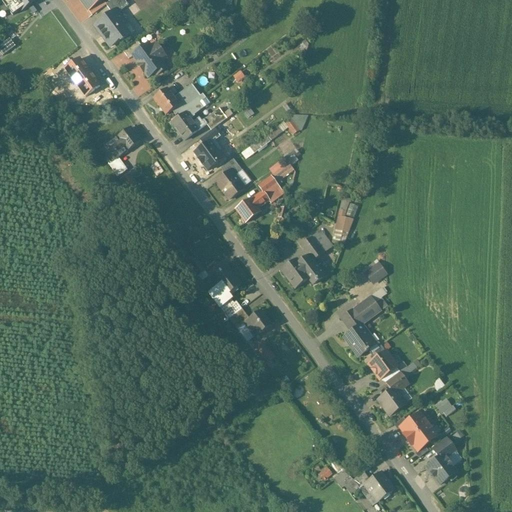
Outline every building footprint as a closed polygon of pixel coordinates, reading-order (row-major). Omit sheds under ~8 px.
[(21,11),(12,0),(0,0),(13,17),(21,11)] [(35,0),(12,0),(21,11),(22,12),(36,2),(35,0)] [(80,0),(88,12),(100,3),(101,3),(104,0),(80,0)] [(128,6),(123,0),(114,0),(106,6),(112,14),(116,11),(118,14),(128,6)] [(112,14),(95,27),(111,48),(121,40),(122,42),(130,36),(123,27),(126,25),(118,14),(116,11),(112,14)] [(134,33),(128,24),(126,25),(123,27),(130,36),(134,33)] [(0,51),(3,55),(15,47),(10,39),(0,46),(0,51)] [(137,41),(123,52),(129,60),(134,57),(133,56),(143,49),(137,41)] [(306,43),(292,54),(297,62),(306,56),(308,45),(306,43)] [(151,49),(148,45),(143,49),(133,56),(134,57),(139,64),(140,63),(141,66),(139,67),(144,73),(148,79),(156,73),(158,75),(166,69),(161,63),(166,59),(156,45),(151,49)] [(99,87),(79,61),(65,71),(85,98),(99,87)] [(50,71),(45,64),(40,67),(45,74),(50,71)] [(67,93),(56,78),(47,85),(58,100),(67,93)] [(192,85),(174,99),(179,106),(172,112),(175,116),(178,114),(184,110),(197,100),(200,97),(192,85)] [(174,99),(167,89),(153,100),(166,117),(172,112),(179,106),(174,99)] [(197,100),(184,110),(178,114),(181,118),(185,114),(190,120),(194,117),(194,116),(204,108),(197,100)] [(219,110),(203,121),(211,132),(226,120),(223,115),(219,110)] [(229,111),(223,115),(226,120),(232,116),(229,111)] [(181,118),(172,125),(184,142),(201,129),(201,127),(200,125),(196,128),(190,120),(185,114),(181,118)] [(298,131),(291,121),(286,124),(293,135),(298,131)] [(235,135),(228,125),(224,128),(229,134),(224,138),(226,141),(235,135)] [(229,134),(224,128),(215,135),(220,141),(224,138),(229,134)] [(131,129),(117,139),(120,143),(127,152),(140,143),(131,129)] [(277,129),(242,154),(246,160),(281,134),(277,129)] [(208,140),(192,152),(204,168),(217,158),(208,146),(211,144),(208,140)] [(127,152),(120,143),(109,150),(113,156),(116,160),(127,152)] [(296,150),(285,159),(288,163),(300,155),(296,150)] [(242,171),(233,160),(220,169),(225,176),(231,172),(235,177),(242,171)] [(288,164),(271,177),(274,182),(292,169),(290,167),(288,164)] [(242,171),(235,177),(231,172),(225,176),(216,183),(229,201),(244,189),(243,188),(250,182),(242,171)] [(134,182),(128,175),(124,179),(129,186),(134,182)] [(274,182),(271,177),(258,187),(262,193),(263,192),(270,187),(277,195),(269,201),(271,204),(283,194),(274,182)] [(277,195),(270,187),(263,192),(269,201),(277,195)] [(262,193),(251,201),(257,210),(269,201),(263,192),(262,193)] [(250,200),(236,210),(246,224),(260,213),(257,210),(251,201),(250,200)] [(353,220),(338,217),(332,244),(343,246),(353,220)] [(331,248),(319,232),(312,238),(323,254),(331,248)] [(271,242),(278,243),(280,234),(273,233),(271,242)] [(323,254),(312,238),(300,246),(310,260),(312,262),(313,262),(323,254)] [(205,271),(196,259),(188,265),(197,277),(205,271)] [(301,267),(296,260),(281,271),(295,290),(308,280),(310,279),(307,275),(301,267)] [(310,260),(301,267),(307,275),(317,267),(313,262),(312,262),(310,260)] [(378,265),(366,274),(373,285),(386,275),(378,265)] [(234,279),(226,268),(227,268),(227,267),(211,279),(212,279),(213,278),(219,287),(218,288),(225,298),(228,296),(241,286),(235,278),(234,279)] [(324,277),(317,267),(307,275),(310,279),(308,280),(313,286),(324,277)] [(197,277),(196,278),(200,283),(209,277),(205,271),(197,277)] [(225,298),(218,288),(219,287),(209,294),(225,316),(231,311),(228,308),(234,304),(228,296),(225,298)] [(382,289),(376,293),(381,299),(386,295),(382,289)] [(381,299),(376,293),(370,298),(380,312),(387,308),(381,299)] [(370,298),(353,310),(364,325),(380,312),(370,298)] [(242,310),(236,303),(234,304),(228,308),(231,311),(225,316),(228,321),(229,320),(242,310)] [(242,310),(229,320),(237,330),(244,324),(249,320),(242,310)] [(353,310),(341,320),(351,333),(361,325),(362,326),(364,325),(353,310)] [(249,320),(244,324),(247,329),(248,329),(247,329),(254,338),(255,339),(271,326),(260,312),(249,320)] [(247,329),(244,324),(237,330),(248,343),(254,338),(247,329)] [(351,333),(344,339),(350,347),(350,346),(358,357),(357,357),(358,358),(365,353),(366,353),(368,352),(369,351),(368,351),(376,345),(362,326),(361,325),(351,333)] [(384,351),(378,343),(376,345),(368,351),(369,351),(368,352),(373,359),(375,359),(383,353),(384,351)] [(274,359),(263,345),(255,350),(266,365),(274,359)] [(386,352),(370,365),(373,370),(372,371),(375,376),(379,381),(396,368),(391,361),(392,360),(386,352)] [(400,373),(385,384),(391,392),(394,389),(398,394),(409,385),(400,373)] [(391,392),(379,401),(384,408),(383,409),(389,417),(393,415),(395,415),(399,413),(399,410),(406,405),(398,394),(394,389),(391,392)] [(436,406),(442,414),(452,407),(446,399),(436,406)] [(420,414),(400,429),(404,435),(403,436),(407,441),(428,425),(420,414)] [(428,425),(407,441),(411,446),(412,445),(417,452),(437,437),(428,425)] [(455,452),(446,439),(432,449),(439,459),(443,456),(446,459),(455,452)] [(437,459),(431,463),(431,464),(426,468),(439,486),(456,473),(446,459),(443,456),(439,459),(437,460),(437,459)] [(345,471),(335,459),(329,464),(339,476),(345,471)] [(327,470),(322,473),(326,479),(331,475),(327,470)] [(352,481),(345,471),(339,476),(346,486),(347,486),(353,482),(352,481)] [(364,473),(353,481),(358,487),(368,479),(364,473)] [(380,474),(364,485),(371,494),(378,503),(394,492),(393,491),(385,481),(386,481),(380,474)] [(346,486),(339,476),(334,480),(341,490),(344,488),(346,486)] [(358,487),(353,481),(352,481),(353,482),(347,486),(346,486),(344,488),(350,495),(359,489),(358,487)] [(371,494),(365,498),(372,507),(378,503),(371,494)]
